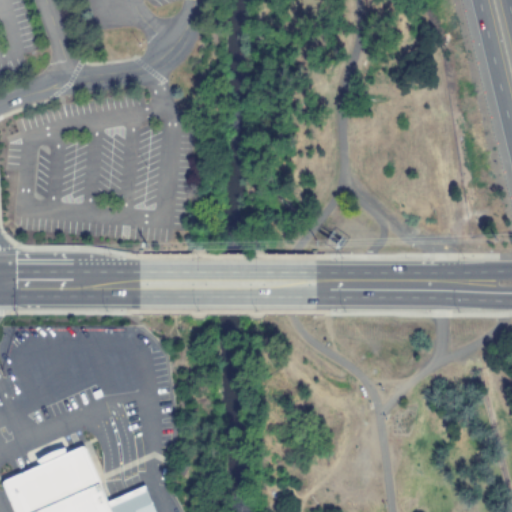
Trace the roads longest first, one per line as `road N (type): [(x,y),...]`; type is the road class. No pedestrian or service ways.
road 1 (secondary): [(138,285),(313,284)]
road 2 (motorway): [(477,0),(511,145)]
road 3 (secondary): [(0,284),(138,285)]
